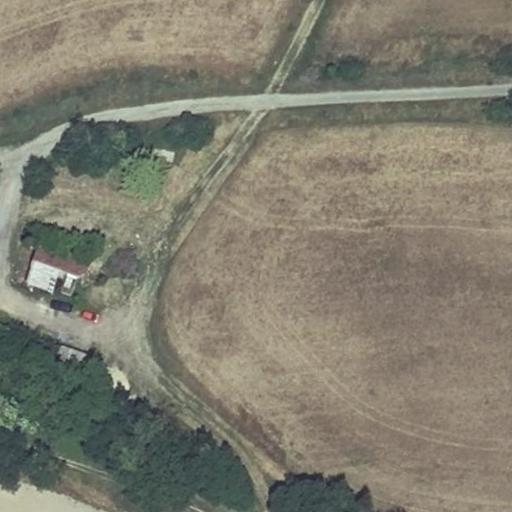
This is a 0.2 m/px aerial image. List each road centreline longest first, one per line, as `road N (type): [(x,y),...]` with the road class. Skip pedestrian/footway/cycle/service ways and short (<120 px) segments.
road 1 (unclassified): [(11,152),(144,110),(511,87)]
road 2 (track): [(125,475),(0,434)]
